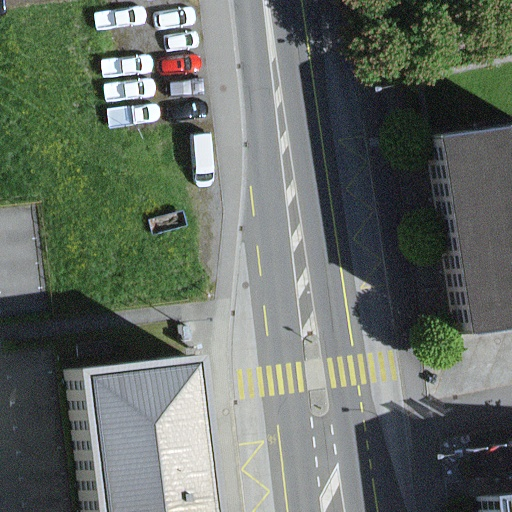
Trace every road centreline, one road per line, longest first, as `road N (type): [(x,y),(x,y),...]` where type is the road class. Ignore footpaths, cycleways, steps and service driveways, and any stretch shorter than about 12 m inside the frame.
road 1 (primary): [(273,0),(323,438)]
road 2 (residential): [(323,438),(511,405)]
road 3 (unknown): [(0,321),(10,511)]
